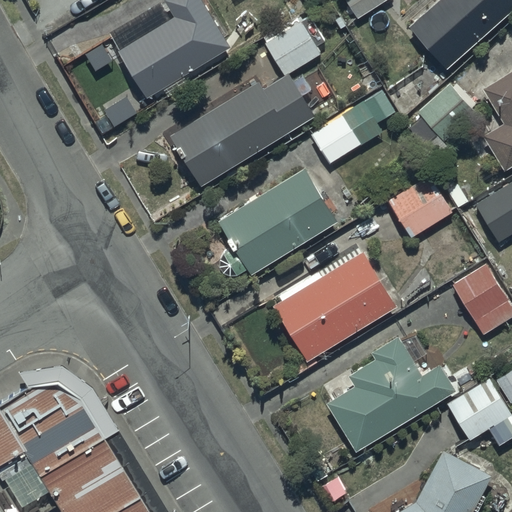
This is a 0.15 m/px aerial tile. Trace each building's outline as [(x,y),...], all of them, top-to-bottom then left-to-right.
[(113,50),(141,97),(149,92),(154,101),(166,94),(161,85),(225,47),(197,0),(160,0),(121,23),(131,39),(113,50)] [(343,0),(355,17),(381,0),(343,0)] [(511,0),(431,0),(404,25),(443,69),(511,3),(511,0)] [(253,79),(163,135),(195,185),(310,113),(285,73),(294,68),(297,73),(310,65),(307,61),(317,55),(293,17),(259,38),(281,73),(259,87),(253,79)] [(498,121),(478,133),(499,169),(511,161),(511,68),(479,88),(498,121)] [(426,126),(439,142),(474,112),(447,82),(414,111),(412,109),(401,119),(415,136),(426,126)] [(306,131),(325,164),(380,131),(375,123),(393,112),(381,91),(362,102),(360,99),(306,131)] [(243,267),(245,273),(333,218),(300,165),(213,219),(223,234),(219,237),(225,247),(219,251),(218,252),(217,253),(217,254),(216,255),(216,256),(216,257),(215,258),(215,259),(215,260),(215,261),(215,262),(216,263),(216,264),(216,265),(217,265),(217,266),(217,267),(218,268),(219,269),(220,270),(221,271),(222,272),(223,272),(224,272),(225,273),(226,273),(227,273),(228,273),(229,273),(230,273),(231,273),(232,273),(243,267)] [(427,173),(383,199),(405,237),(417,230),(434,259),(459,244),(442,215),(449,210),(427,173)] [(511,176),(471,201),(495,240),(511,230),(511,176)] [(276,297),(268,303),(301,358),(290,365),(295,373),(315,361),(311,354),(393,303),(358,248),(318,273),(315,268),(274,294),(276,297)] [(449,282),(451,286),(479,332),(511,312),(511,310),(483,262),(449,282)] [(394,336),(368,350),(371,356),(343,371),(350,385),(321,401),(347,448),(452,389),(438,362),(416,375),(394,336)] [(511,364),(511,365),(491,376),(506,401),(511,397),(511,364)] [(511,423),(481,375),(440,400),(465,439),(484,427),(495,443),(511,432),(511,423)] [(33,383),(0,404),(0,480),(28,464),(54,494),(63,511),(159,511),(105,418),(88,400),(59,389),(33,383)] [(439,448),(409,501),(389,511),(465,511),(486,472),(463,460),(439,448)]
